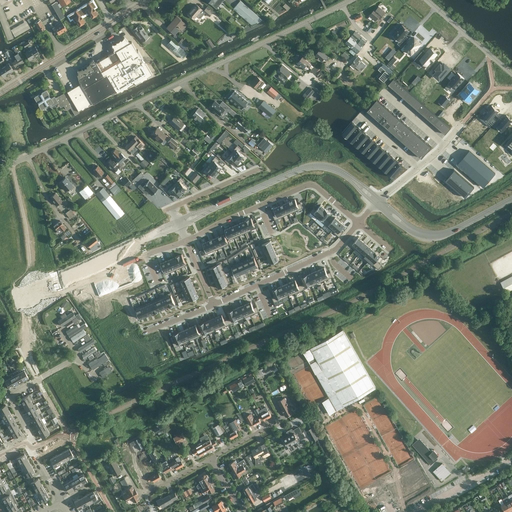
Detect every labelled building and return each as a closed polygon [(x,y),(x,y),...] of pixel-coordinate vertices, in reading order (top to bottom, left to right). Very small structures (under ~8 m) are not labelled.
[(0,0),(0,21),(5,38),(31,30),(28,21),(8,28),(0,0)] [(87,14),(89,14),(92,18),(98,14),(89,1),(86,3),(89,8),(86,9),(86,10),(85,10),(87,14)] [(262,20),(240,1),(233,9),(252,25),(262,20)] [(201,18),(204,13),(205,13),(209,16),(212,14),(205,8),(203,11),(202,10),(202,9),(196,4),(187,14),(193,19),(196,16),(199,18),(201,18)] [(376,9),(375,8),(369,16),(375,21),(378,17),(380,18),(385,12),(378,6),(376,9)] [(75,22),(76,22),(79,26),(85,22),(77,9),(73,11),(76,16),(73,17),(73,18),(72,18),(75,22)] [(167,28),(174,34),(181,26),(182,27),(183,28),(186,25),(176,16),(167,28)] [(40,20),(35,23),(40,32),(45,29),(40,20)] [(62,22),(54,27),(58,34),(66,29),(62,22)] [(149,36),(144,30),(140,24),(134,29),(142,41),(149,36)] [(402,25),(392,36),(399,42),(398,44),(401,47),(408,38),(407,39),(405,37),(406,36),(405,36),(409,31),(402,25)] [(345,43),(351,48),(361,36),(355,31),(345,43)] [(351,48),(357,53),(367,41),(361,36),(351,48)] [(408,44),(405,48),(411,54),(415,50),(417,48),(417,47),(420,43),(418,41),(414,37),(412,40),(410,38),(406,42),(408,44)] [(167,45),(174,52),(179,46),(171,39),(167,45)] [(185,50),(189,45),(182,39),(178,43),(185,50)] [(209,39),(205,41),(210,49),(214,46),(209,39)] [(34,57),(40,53),(35,46),(30,49),(34,57)] [(183,59),(185,56),(188,53),(179,46),(174,52),(183,59)] [(422,52),(414,61),(418,64),(418,63),(420,60),(426,66),(431,61),(432,62),(434,59),(433,58),(437,54),(430,48),(426,53),(425,54),(422,52)] [(29,60),(34,57),(30,49),(25,53),(29,60)] [(315,55),(322,61),(324,58),(327,60),(329,58),(327,55),(320,49),(315,55)] [(77,74),(79,82),(80,82),(81,83),(67,91),(69,95),(75,105),(78,111),(82,109),(82,110),(85,107),(89,106),(89,105),(92,103),(92,104),(116,90),(117,93),(121,91),(121,92),(124,89),(128,88),(127,87),(135,83),(128,72),(129,71),(126,68),(123,63),(122,59),(121,60),(116,51),(96,62),(93,59),(86,66),(87,67),(83,69),(82,69),(77,70),(78,74),(77,74)] [(14,55),(20,65),(24,63),(18,52),(14,55)] [(14,55),(9,57),(15,67),(20,65),(14,55)] [(350,66),(354,69),(355,67),(361,72),(366,65),(361,61),(362,59),(358,56),(353,62),(354,62),(350,66)] [(298,62),(304,68),(306,65),(309,67),(311,64),(302,57),(298,62)] [(440,62),(434,69),(437,72),(434,75),(439,79),(440,78),(441,79),(449,70),(449,69),(448,71),(447,70),(449,68),(444,63),(443,65),(440,62)] [(9,63),(4,66),(8,73),(13,70),(9,63)] [(331,68),(325,63),(322,67),(328,72),(331,68)] [(315,74),(320,68),(316,64),(310,70),(315,74)] [(283,82),(291,73),(282,66),(277,72),(280,74),(277,77),(283,82)] [(383,68),(381,66),(378,69),(383,73),(379,78),(384,82),(390,74),(383,68)] [(321,78),(325,72),(321,69),(317,75),(321,78)] [(451,80),(448,84),(454,90),(464,78),(458,73),(454,76),(453,76),(450,79),(451,80)] [(264,83),(263,82),(257,76),(251,83),(258,88),(260,86),(261,87),(264,83)] [(394,78),(388,84),(445,134),(451,128),(394,78)] [(272,88),(268,83),(264,87),(267,91),(268,90),(273,95),(277,91),(273,87),(272,88)] [(470,84),(460,95),(468,101),(478,90),(470,84)] [(314,92),(310,88),(303,96),(307,100),(314,92)] [(248,101),(234,89),(227,98),(241,110),(248,101)] [(41,108),(48,104),(51,103),(52,106),(58,103),(57,102),(60,100),(66,110),(70,108),(75,105),(69,95),(67,96),(65,92),(64,93),(65,94),(59,97),(58,96),(55,98),(54,96),(51,98),(46,90),(35,97),(41,108)] [(275,98),(281,101),(284,96),(278,93),(275,98)] [(445,96),(439,103),(443,107),(449,100),(445,96)] [(377,99),(367,110),(421,158),(432,146),(377,99)] [(264,100),(258,107),(270,116),(275,110),(269,105),(264,100)] [(215,101),(210,107),(219,114),(219,115),(220,115),(220,114),(223,112),(225,114),(230,108),(230,107),(230,108),(223,101),(220,104),(216,101),(215,101)] [(70,108),(75,115),(79,113),(78,111),(75,105),(70,108)] [(492,105),(483,116),(489,121),(486,124),(490,127),(495,121),(492,118),(499,111),(492,105)] [(201,121),(200,121),(206,114),(199,108),(193,115),(194,115),(192,117),(196,120),(200,123),(201,121)] [(499,118),(492,126),(495,129),(498,125),(500,127),(500,128),(501,129),(501,128),(504,131),(511,121),(511,119),(506,115),(502,120),(499,118)] [(183,124),(175,116),(169,122),(178,130),(183,124)] [(352,121),(342,133),(389,174),(391,176),(393,178),(403,166),(352,121)] [(243,122),(239,127),(245,133),(249,128),(243,122)] [(157,128),(151,134),(160,142),(166,136),(157,128)] [(225,130),(217,140),(220,143),(229,133),(226,130),(225,130)] [(207,135),(204,138),(209,143),(216,135),(215,134),(213,132),(209,136),(207,135)] [(138,139),(137,140),(134,138),(129,142),(137,149),(138,147),(139,149),(144,144),(138,139)] [(171,138),(167,142),(175,149),(179,144),(171,138)] [(261,148),(267,140),(264,138),(258,145),(261,148)] [(137,149),(129,142),(125,146),(129,151),(132,148),(135,151),(137,149)] [(237,145),(231,153),(240,161),(241,161),(240,160),(244,156),(239,152),(242,149),(237,145)] [(115,149),(111,153),(116,158),(116,159),(119,162),(125,157),(121,153),(120,154),(115,149)] [(457,164),(483,187),(495,173),(469,150),(469,151),(470,152),(459,165),(457,164)] [(231,153),(225,160),(229,164),(231,161),(236,166),(240,161),(231,153)] [(215,156),(209,164),(218,172),(222,167),(217,163),(220,160),(215,156)] [(115,163),(110,158),(106,163),(114,172),(118,168),(115,164),(115,163)] [(139,163),(144,168),(149,163),(144,158),(139,163)] [(209,164),(203,171),(207,175),(209,172),(214,177),(218,172),(209,164)] [(93,170),(100,178),(103,176),(101,174),(103,172),(98,165),(93,170)] [(445,180),(465,197),(474,187),(454,170),(445,180)] [(141,172),(132,180),(135,183),(144,175),(141,172)] [(196,172),(190,178),(195,182),(195,183),(195,182),(201,176),(196,172)] [(107,174),(104,177),(107,181),(104,184),(106,186),(108,189),(111,186),(110,184),(114,182),(107,174)] [(65,191),(72,185),(66,177),(59,183),(65,191)] [(126,177),(121,182),(126,187),(128,185),(133,190),(136,188),(131,182),(126,177)] [(181,177),(174,184),(183,193),(183,192),(187,188),(182,183),(185,181),(181,177)] [(143,181),(138,186),(146,194),(145,193),(147,191),(148,192),(151,195),(158,189),(149,180),(145,184),(143,181)] [(110,188),(114,194),(121,189),(117,183),(110,188)] [(174,184),(167,191),(171,195),(173,192),(178,197),(183,193),(174,184)] [(79,192),(85,199),(93,193),(87,185),(79,192)] [(101,201),(109,194),(103,187),(95,194),(101,201)] [(50,198),(56,206),(62,201),(55,193),(50,198)] [(109,194),(101,201),(116,219),(124,213),(109,194)] [(295,199),(289,201),(294,212),(303,208),(300,203),(297,204),(295,199)] [(289,201),(284,204),(289,214),(294,212),(289,201)] [(284,204),(279,206),(284,216),(289,214),(284,204)] [(314,207),(310,212),(317,218),(325,209),(325,208),(325,209),(321,205),(316,210),(314,207)] [(276,213),(273,215),(275,220),(284,216),(279,206),(274,208),(276,213)] [(70,209),(66,213),(70,219),(75,215),(71,209),(70,209)] [(317,218),(315,221),(322,227),(324,224),(325,224),(328,220),(326,218),(330,213),(325,209),(317,218)] [(328,220),(325,224),(332,231),(340,221),(335,217),(331,222),(328,220)] [(249,219),(246,220),(250,231),(259,227),(257,222),(254,223),(251,218),(249,219)] [(66,228),(65,226),(60,220),(53,226),(59,233),(66,228)] [(245,220),(240,223),(245,233),(250,231),(246,220),(245,220)] [(340,221),(332,231),(339,237),(343,233),(340,230),(345,225),(340,221)] [(240,223),(235,225),(240,235),(245,233),(240,223)] [(235,225),(230,227),(235,237),(240,235),(235,225)] [(230,227),(224,229),(229,240),(235,237),(230,227)] [(224,234),(219,236),(223,247),(229,244),(224,234)] [(219,236),(214,239),(218,249),(223,247),(219,236)] [(95,237),(86,243),(90,248),(93,251),(101,245),(98,242),(95,237)] [(352,239),(348,243),(355,250),(363,241),(358,237),(354,241),(352,239)] [(214,239),(208,241),(213,251),(218,249),(214,239)] [(205,248),(202,250),(204,255),(213,251),(208,241),(203,243),(205,248)] [(270,241),(260,245),(262,250),(272,246),(270,241)] [(363,241),(355,250),(360,253),(367,245),(363,241)] [(360,253),(357,256),(362,260),(364,257),(371,248),(367,245),(360,253)] [(272,246),(262,250),(264,255),(274,250),(272,246)] [(371,248),(364,257),(368,261),(376,252),(371,248)] [(274,250),(264,255),(265,255),(267,259),(266,259),(276,255),(274,250)] [(376,252),(368,261),(378,269),(382,265),(377,260),(380,256),(378,254),(376,252)] [(179,255),(176,256),(181,268),(187,265),(182,254),(179,255)] [(253,255),(247,258),(252,269),(258,266),(253,255)] [(276,255),(266,259),(268,264),(270,263),(271,266),(278,263),(277,260),(279,260),(276,255)] [(176,256),(171,259),(176,270),(181,268),(176,256)] [(247,258),(242,260),(247,271),(252,269),(247,258)] [(171,259),(166,261),(171,272),(176,270),(171,259)] [(242,260),(236,262),(241,274),(247,271),(242,260)] [(166,261),(160,263),(165,275),(171,272),(166,261)] [(236,262),(231,265),(236,276),(241,274),(236,262)] [(221,263),(210,268),(212,273),(223,268),(221,263)] [(324,267),(319,269),(324,281),(333,277),(330,272),(327,273),(324,267)] [(223,268),(212,273),(214,278),(225,273),(223,268)] [(319,269),(313,272),(318,283),(324,281),(319,269)] [(307,274),(312,286),(317,284),(312,272),(307,275),(307,274)] [(225,273),(214,278),(216,283),(227,278),(225,273)] [(304,283),(301,284),(303,290),(312,286),(307,274),(301,277),(304,283)] [(511,275),(500,282),(506,293),(511,289),(511,275)] [(190,276),(178,281),(181,287),(192,282),(190,276)] [(227,278),(216,283),(218,288),(230,283),(227,278)] [(295,280),(290,282),(295,293),(303,290),(301,284),(298,286),(295,280)] [(192,282),(181,287),(183,292),(194,287),(192,282)] [(290,282),(284,284),(289,296),(295,293),(290,282)] [(278,287),(283,299),(288,296),(283,285),(278,287)] [(194,287),(183,292),(185,296),(196,292),(194,287)] [(275,296),(272,297),(274,302),(283,299),(278,287),(272,289),(275,296)] [(170,292),(165,295),(170,306),(173,305),(175,304),(170,292)] [(196,292),(185,296),(187,302),(199,297),(196,292)] [(165,295),(160,297),(165,308),(170,306),(165,295)] [(160,297),(155,299),(160,310),(165,308),(160,297)] [(155,299),(150,301),(155,313),(158,311),(160,310),(155,299)] [(150,301),(145,303),(150,315),(155,313),(150,301)] [(251,302),(245,304),(250,315),(259,312),(257,306),(254,308),(251,302)] [(145,303),(140,305),(145,317),(150,315),(145,303)] [(245,304),(240,306),(245,318),(250,315),(245,304)] [(140,305),(135,308),(140,319),(145,317),(140,305)] [(233,309),(238,321),(244,318),(239,307),(234,309),(233,309)] [(75,314),(71,309),(57,318),(61,323),(75,314)] [(230,318),(227,319),(230,324),(238,321),(233,309),(228,311),(230,318)] [(222,314),(216,317),(221,328),(230,324),(227,319),(225,320),(222,314)] [(216,317),(211,319),(216,330),(221,328),(216,317)] [(204,322),(209,333),(215,331),(210,320),(205,322),(204,322)] [(84,329),(86,328),(82,322),(66,332),(71,338),(84,329)] [(204,322),(199,324),(204,336),(209,333),(204,322)] [(196,325),(190,327),(195,338),(201,336),(196,325)] [(190,327),(185,329),(190,341),(195,338),(190,327)] [(87,334),(84,329),(71,338),(74,343),(87,334)] [(322,402),(323,403),(330,415),(344,406),(376,388),(343,329),(303,352),(329,398),(322,402)] [(179,332),(178,332),(183,344),(189,341),(184,330),(179,332)] [(176,341),(172,342),(175,347),(183,344),(178,332),(173,334),(176,341)] [(98,343),(96,340),(90,344),(88,342),(78,349),(82,355),(94,347),(98,343)] [(85,360),(97,351),(94,347),(82,355),(85,360)] [(102,359),(99,361),(98,359),(89,365),(92,371),(104,362),(102,359)] [(274,363),(263,369),(266,374),(276,368),(274,363)] [(24,366),(17,370),(23,380),(28,377),(26,374),(27,373),(28,373),(24,366)] [(103,379),(113,372),(109,367),(99,373),(103,379)] [(17,370),(13,373),(14,375),(19,383),(23,380),(17,370)] [(13,373),(8,375),(9,378),(14,386),(19,383),(14,375),(13,373)] [(243,380),(246,385),(255,380),(252,375),(243,380)] [(6,383),(3,384),(6,390),(14,386),(9,378),(5,380),(6,383)] [(241,383),(243,387),(245,386),(241,379),(228,387),(229,389),(241,383)] [(30,394),(28,395),(20,399),(23,404),(31,400),(33,399),(30,394)] [(286,417),(293,413),(285,398),(278,402),(286,417)] [(31,400),(23,404),(26,409),(33,405),(31,400)] [(26,409),(28,414),(39,408),(36,403),(33,405),(26,409)] [(5,404),(0,407),(0,413),(1,414),(8,409),(5,404)] [(272,416),(269,411),(268,411),(266,408),(265,407),(259,411),(258,408),(256,409),(261,419),(263,418),(265,420),(272,416)] [(31,418),(41,413),(39,408),(28,414),(31,418)] [(8,409),(1,414),(3,418),(11,414),(8,409)] [(246,417),(250,425),(253,424),(254,426),(261,422),(260,420),(261,419),(256,409),(254,410),(258,417),(254,419),(251,414),(251,415),(250,414),(246,417)] [(33,423),(41,419),(43,417),(41,413),(31,418),(33,423)] [(3,418),(6,423),(14,419),(11,414),(3,418)] [(6,423),(8,428),(16,423),(14,419),(6,423)] [(41,419),(33,423),(36,428),(44,423),(41,419)] [(241,429),(238,423),(240,422),(238,419),(236,420),(235,419),(229,422),(230,423),(228,423),(227,424),(226,424),(223,426),(227,431),(231,439),(238,435),(236,431),(238,430),(237,429),(240,427),(241,429)] [(16,423),(8,428),(6,429),(9,434),(11,433),(19,428),(16,423)] [(44,423),(36,428),(39,432),(46,428),(44,423)] [(223,433),(218,425),(213,428),(217,436),(223,433)] [(288,430),(285,432),(287,436),(284,438),(285,440),(284,441),(286,444),(287,444),(288,446),(290,445),(292,444),(291,444),(293,443),(295,446),(295,447),(297,446),(298,446),(298,445),(299,445),(299,444),(302,442),(301,440),(305,438),(305,437),(303,433),(302,433),(299,427),(293,430),(292,429),(288,431),(288,430)] [(318,439),(312,428),(312,427),(307,430),(313,441),(318,439)] [(19,428),(11,433),(14,437),(22,433),(19,428)] [(46,428),(39,432),(42,437),(49,433),(46,428)] [(185,438),(182,433),(175,437),(178,442),(185,438)] [(201,440),(202,442),(203,443),(208,452),(215,448),(213,446),(217,444),(215,441),(212,443),(209,437),(202,441),(201,440)] [(417,440),(412,444),(431,465),(438,458),(437,457),(432,451),(426,445),(424,447),(417,440)] [(194,453),(192,454),(194,456),(196,455),(199,454),(201,456),(208,452),(203,443),(202,442),(198,444),(199,445),(197,447),(193,449),(195,452),(194,453)] [(267,449),(264,444),(261,446),(252,451),(256,458),(256,461),(262,461),(262,460),(265,458),(265,457),(271,453),(268,448),(267,449)] [(69,448),(64,451),(69,459),(73,456),(75,458),(77,457),(73,449),(71,451),(69,448)] [(64,451),(60,453),(64,461),(69,459),(64,451)] [(60,453),(55,456),(59,464),(64,461),(60,453)] [(24,454),(21,455),(15,459),(18,464),(19,463),(27,458),(24,454)] [(55,456),(50,459),(54,467),(59,464),(55,456)] [(173,462),(169,464),(172,469),(172,470),(176,468),(177,469),(184,465),(179,456),(175,458),(176,460),(173,462)] [(27,458),(19,463),(22,467),(30,463),(27,458)] [(229,464),(233,471),(246,463),(244,459),(236,464),(234,461),(229,464)] [(115,460),(107,464),(113,476),(121,471),(115,460)] [(172,469),(169,464),(169,465),(166,460),(161,464),(163,468),(162,468),(165,473),(172,469)] [(30,463),(22,467),(25,472),(32,468),(30,463)] [(442,463),(433,471),(442,481),(451,473),(442,463)] [(243,465),(233,471),(237,478),(242,475),(241,473),(248,469),(248,468),(247,466),(246,466),(244,467),(243,465)] [(290,472),(297,483),(307,477),(300,466),(290,472)] [(32,468),(25,472),(27,477),(25,478),(27,481),(32,478),(31,475),(35,473),(32,468)] [(78,476),(83,484),(88,481),(83,473),(78,476)] [(155,474),(147,478),(149,481),(153,479),(154,482),(161,478),(159,473),(155,474)] [(211,483),(207,476),(206,477),(204,473),(198,477),(200,481),(200,480),(200,482),(200,483),(197,485),(197,486),(198,489),(200,489),(201,489),(211,483)] [(83,484),(78,476),(74,479),(78,486),(83,484)] [(33,487),(41,483),(38,478),(34,481),(32,478),(27,481),(28,484),(30,482),(33,487)] [(120,480),(124,487),(128,485),(124,478),(120,480)] [(73,489),(78,486),(74,479),(69,481),(73,489)] [(73,489),(69,481),(68,480),(63,482),(68,492),(73,489)] [(33,487),(36,492),(44,488),(41,483),(33,487)] [(211,483),(201,489),(204,494),(208,492),(209,494),(212,492),(213,493),(215,492),(215,491),(215,490),(211,483)] [(4,484),(0,486),(0,492),(3,491),(5,493),(10,490),(9,487),(6,489),(4,484)] [(134,489),(132,486),(126,489),(128,492),(123,495),(126,501),(131,498),(133,502),(139,499),(137,495),(138,495),(135,489),(134,489)] [(243,489),(247,496),(257,490),(255,486),(252,488),(251,489),(249,486),(243,489)] [(36,498),(38,497),(46,492),(44,488),(36,492),(33,493),(36,498)] [(185,497),(192,493),(190,488),(182,492),(185,497)] [(255,497),(261,493),(259,489),(257,490),(247,496),(251,503),(256,500),(255,497)] [(286,494),(284,495),(285,498),(287,497),(289,499),(299,493),(297,489),(286,495),(286,494)] [(6,496),(2,498),(5,503),(12,499),(14,498),(15,498),(12,493),(10,490),(5,493),(6,496)] [(97,492),(95,493),(93,491),(88,494),(94,504),(102,500),(97,492)] [(46,492),(38,497),(36,498),(39,504),(43,502),(42,501),(49,497),(46,492)] [(157,501),(159,505),(160,505),(160,506),(161,506),(162,508),(173,502),(173,501),(178,498),(174,492),(170,495),(169,495),(162,499),(162,498),(157,501)] [(83,496),(88,504),(93,501),(88,494),(83,496)] [(210,495),(202,499),(204,503),(212,499),(210,495)] [(79,499),(83,507),(88,504),(83,496),(79,499)] [(271,506),(266,508),(268,511),(270,511),(273,510),(272,509),(279,505),(284,502),(282,497),(276,500),(276,501),(270,504),(271,506)] [(12,499),(5,503),(7,508),(15,504),(17,503),(14,498),(12,499)] [(499,500),(501,505),(505,511),(508,511),(509,511),(510,510),(504,498),(502,499),(502,498),(499,500)] [(78,509),(83,507),(79,499),(74,502),(78,509)] [(204,503),(202,499),(193,505),(189,507),(191,511),(204,503)] [(212,511),(218,511),(225,508),(221,501),(219,503),(218,503),(218,502),(217,502),(216,503),(216,504),(213,506),(215,510),(212,511)] [(207,502),(199,507),(201,511),(205,511),(208,510),(206,508),(209,506),(207,502)]
